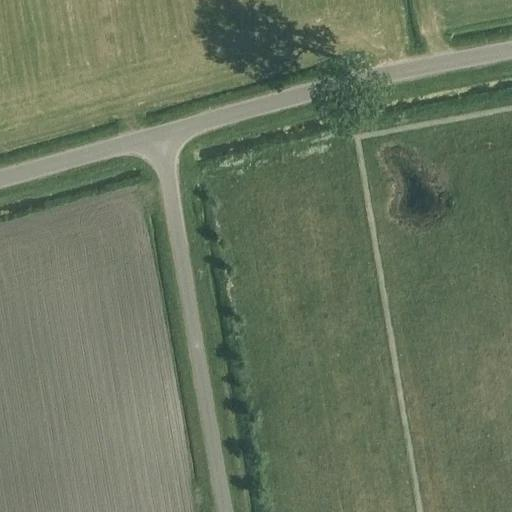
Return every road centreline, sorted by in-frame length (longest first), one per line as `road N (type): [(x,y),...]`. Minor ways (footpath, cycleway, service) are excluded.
road 1 (unclassified): [(224,511),(159,134)]
road 2 (unclassified): [(159,134),(511,49)]
road 3 (unclassified): [(0,179),(159,134)]
